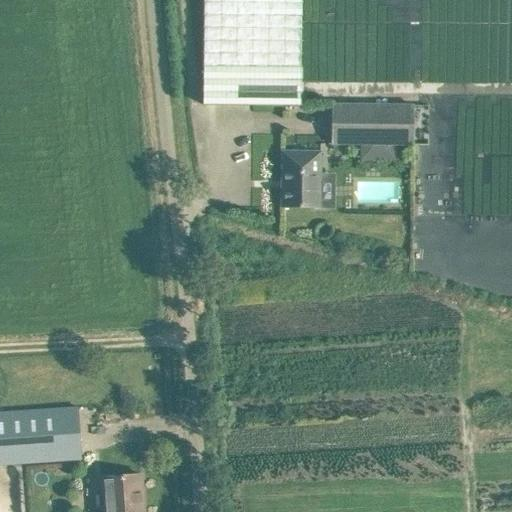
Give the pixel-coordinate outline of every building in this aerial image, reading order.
[(203,0),(203,105),(300,106),(301,0),(203,0)] [(333,104),(332,144),(412,145),(413,105),(333,104)] [(282,152),(282,208),(314,208),(314,175),(320,175),(320,152),(282,152)] [(0,464),(81,459),(78,407),(0,412),(0,464)] [(143,511),(141,475),(103,477),(105,511),(143,511)]
